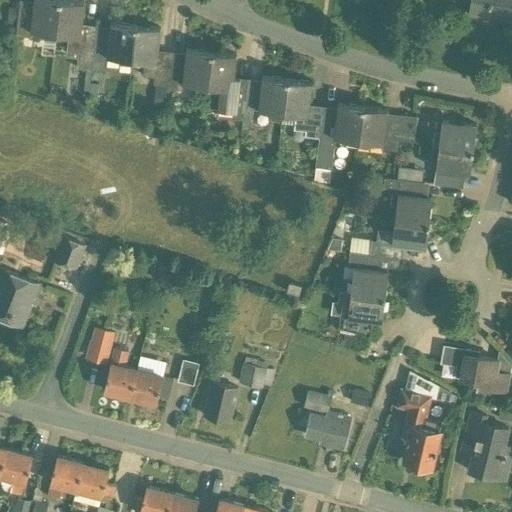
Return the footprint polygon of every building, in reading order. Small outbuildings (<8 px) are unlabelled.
[(30,36),(30,31),(43,32),(41,54),(53,55),(55,33),(56,33),(59,0),(33,0),(34,2),(20,0),(15,35),(30,36)] [(91,69),(95,30),(82,28),(85,2),(68,0),(59,0),(56,33),(68,35),(66,56),(77,57),(77,67),(91,69)] [(511,20),(511,0),(471,0),(470,15),(511,20)] [(131,64),(131,59),(135,25),(110,22),(109,31),(95,30),(91,69),(105,70),(107,56),(120,57),(119,63),(131,64)] [(167,85),(171,56),(158,54),(160,27),(135,25),(131,59),(144,60),(143,75),(154,76),(154,84),(167,85)] [(207,85),(211,51),(186,48),(185,57),(171,56),(167,85),(167,88),(182,89),(183,82),(196,83),(195,90),(207,91),(207,85)] [(235,119),(240,81),(233,80),(236,54),(211,51),(207,85),(219,86),(216,109),(217,109),(217,113),(220,117),(235,119)] [(281,122),(282,112),(287,77),(262,74),(260,83),(240,81),(235,119),(251,121),(252,108),(271,110),(270,120),(281,122)] [(309,109),(313,80),(287,77),(282,112),(295,113),(294,128),(305,130),(305,135),(319,137),(319,135),(320,135),(323,110),(309,109)] [(97,98),(99,83),(90,82),(89,97),(97,98)] [(358,145),(362,106),(337,102),(336,112),(333,136),(335,137),(347,138),(346,144),(358,145)] [(396,139),(399,120),(386,118),(387,109),(362,106),(358,145),(368,147),(369,141),(383,143),(382,149),(396,150),(398,140),(396,139)] [(336,112),(323,110),(320,135),(319,135),(319,137),(314,179),(329,184),(331,167),(335,137),(333,136),(336,112)] [(401,114),(400,114),(399,119),(399,120),(396,139),(398,140),(413,141),(416,116),(415,116),(401,114)] [(433,143),(473,148),(476,122),(442,118),(440,132),(434,132),(433,143)] [(433,143),(432,155),(437,156),(434,183),(458,186),(460,172),(470,173),(473,148),(433,143)] [(397,177),(406,178),(407,167),(398,166),(397,177)] [(393,188),(391,204),(389,217),(395,218),(428,222),(431,198),(423,197),(424,182),(385,177),(383,187),(393,188)] [(376,240),(372,240),(370,253),(380,255),(401,257),(403,244),(425,246),(428,222),(395,218),(393,231),(378,229),(376,240)] [(87,239),(70,232),(68,238),(63,236),(54,261),(76,269),(87,239)] [(342,239),(332,238),(327,248),(340,250),(342,239)] [(348,266),(353,266),(352,279),(346,279),(344,290),(345,290),(350,291),(385,295),(388,271),(378,269),(380,255),(370,253),(350,251),(348,266)] [(0,317),(22,326),(39,283),(0,268),(0,317)] [(298,295),(301,284),(288,281),(286,291),(298,295)] [(345,290),(344,290),(343,297),(349,298),(347,315),(340,314),(338,327),(369,335),(371,319),(382,320),(385,295),(350,291),(345,290)] [(106,362),(115,330),(94,325),(85,356),(106,362)] [(341,346),(352,350),(356,337),(345,333),(341,346)] [(479,351),(445,345),(441,361),(455,364),(453,375),(461,376),(461,377),(473,379),(472,384),(507,390),(510,372),(499,370),(499,369),(497,368),(499,359),(478,355),(479,351)] [(130,396),(137,369),(125,365),(128,350),(113,347),(109,362),(111,362),(104,390),(130,396)] [(267,362),(243,357),(238,382),(262,387),(263,383),(271,384),(274,369),(266,367),(267,362)] [(193,384),(199,362),(183,358),(177,381),(193,384)] [(137,369),(130,396),(156,403),(158,396),(168,398),(173,378),(137,369)] [(436,399),(439,385),(428,379),(424,393),(401,388),(397,405),(408,407),(401,437),(409,439),(404,460),(414,462),(413,466),(426,469),(427,466),(431,466),(439,430),(438,429),(440,421),(425,417),(430,397),(436,399)] [(230,421),(239,387),(213,381),(204,414),(230,421)] [(366,406),(370,392),(352,388),(349,402),(366,406)] [(327,394),(307,389),(303,405),(327,411),(325,416),(311,413),(306,433),(327,439),(326,443),(343,447),(351,416),(328,410),(333,390),(328,389),(327,394)] [(511,420),(511,409),(499,408),(497,418),(511,420)] [(506,479),(511,453),(511,445),(504,444),(508,427),(484,421),(486,414),(471,411),(463,442),(474,444),(468,469),(506,479)] [(7,449),(0,475),(13,479),(10,490),(21,493),(24,482),(25,483),(33,455),(7,449)] [(72,489),(80,461),(56,455),(49,483),(51,483),(48,494),(58,497),(61,486),(72,489)] [(80,461),(72,489),(76,490),(73,499),(98,506),(101,496),(102,496),(103,494),(113,496),(116,484),(106,482),(109,469),(80,461)] [(166,511),(172,492),(146,485),(143,497),(132,495),(129,507),(140,509),(138,511),(166,511)] [(172,492),(166,511),(194,511),(198,499),(172,492)] [(26,511),(30,500),(17,497),(13,511),(26,511)] [(243,511),(246,505),(219,498),(215,511),(243,511)] [(45,511),(48,502),(36,499),(32,511),(45,511)]
